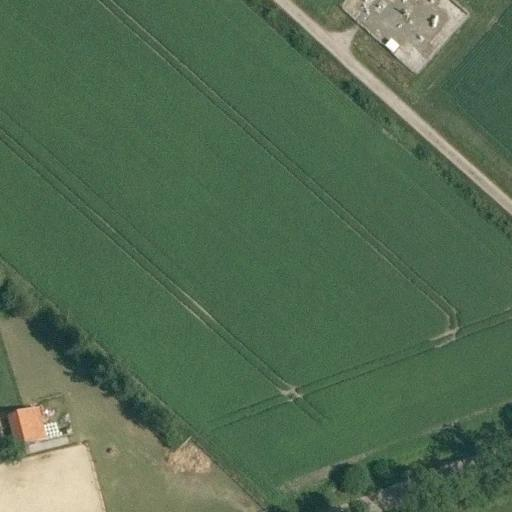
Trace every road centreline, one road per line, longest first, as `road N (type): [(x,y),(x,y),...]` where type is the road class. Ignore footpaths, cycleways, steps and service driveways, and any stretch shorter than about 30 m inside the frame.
road 1 (unclassified): [(511,208),(277,0)]
road 2 (tertiary): [(349,511),(511,452)]
